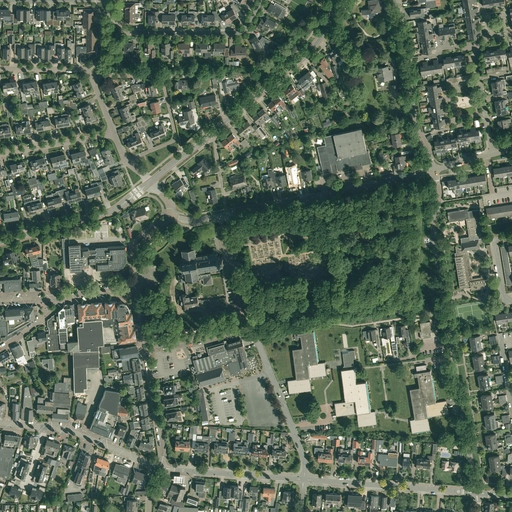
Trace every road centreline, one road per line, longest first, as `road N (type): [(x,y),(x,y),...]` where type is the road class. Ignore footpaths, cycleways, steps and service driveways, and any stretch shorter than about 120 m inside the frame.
road 1 (residential): [(303,479),(302,454),(254,334),(146,347)]
road 2 (unclassified): [(227,214),(434,170)]
road 3 (tertiary): [(207,137),(305,56),(336,0)]
road 4 (residential): [(125,162),(176,136),(163,81),(92,77)]
road 5 (residential): [(452,342),(431,221),(439,199),(434,170)]
road 6 (residential): [(434,170),(416,127),(396,0)]
road 7 (tertiary): [(303,479),(475,492)]
road 8 (tertiary): [(0,243),(118,208),(151,182)]
road 9 (residential): [(122,30),(233,33),(262,0)]
road 10 (residential): [(475,492),(452,342)]
road 11 (tertiary): [(160,467),(303,479)]
road 12 (residential): [(160,467),(146,347)]
